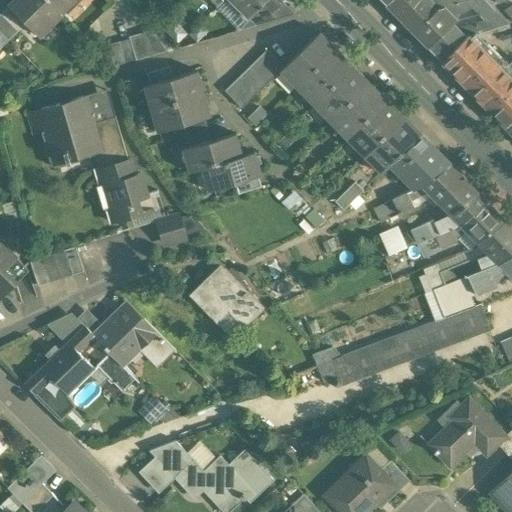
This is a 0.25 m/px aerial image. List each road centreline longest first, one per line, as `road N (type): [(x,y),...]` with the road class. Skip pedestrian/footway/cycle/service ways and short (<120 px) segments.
road 1 (residential): [(339,0),(511,175)]
road 2 (residential): [(314,199),(217,99),(202,49)]
road 3 (residential): [(131,511),(0,384)]
road 4 (residential): [(202,49),(297,24),(339,0)]
